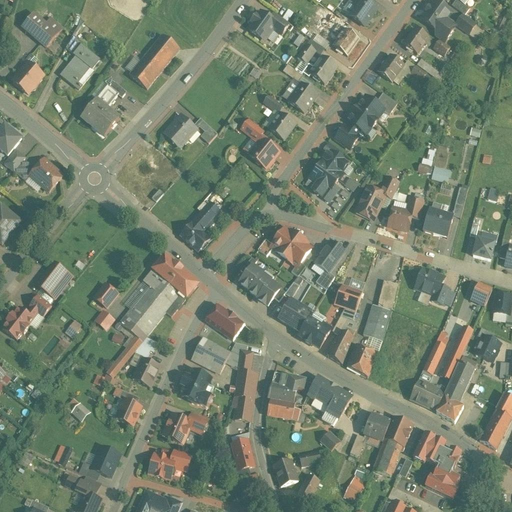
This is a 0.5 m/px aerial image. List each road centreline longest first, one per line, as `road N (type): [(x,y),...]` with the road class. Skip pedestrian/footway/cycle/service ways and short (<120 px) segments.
road 1 (residential): [(271,215),(286,177),(415,0)]
road 2 (residential): [(271,215),(511,283)]
road 3 (tertiary): [(244,0),(94,178)]
road 4 (residential): [(221,291),(128,479)]
road 5 (residential): [(458,440),(279,340)]
road 6 (residential): [(279,340),(259,438),(281,511)]
road 7 (tertiary): [(94,178),(0,296)]
road 8 (residential): [(207,277),(94,178)]
road 9 (tertiary): [(94,178),(0,101)]
road 10 (residential): [(244,511),(128,479)]
